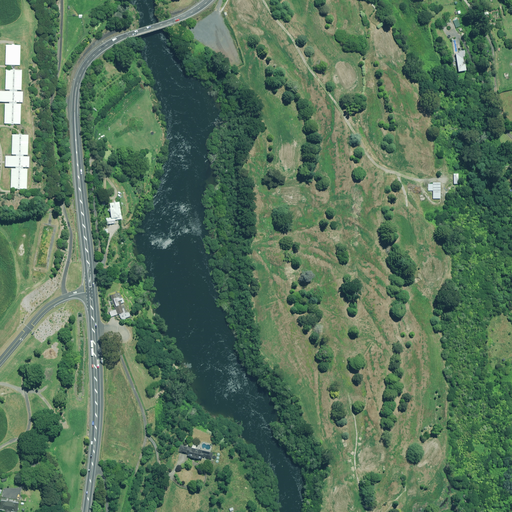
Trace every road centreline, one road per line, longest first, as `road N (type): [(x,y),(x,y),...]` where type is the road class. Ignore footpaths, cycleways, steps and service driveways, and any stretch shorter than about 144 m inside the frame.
road 1 (primary): [(91,291),(75,127),(80,75),(99,49),(208,0)]
road 2 (primary): [(86,511),(96,428),(91,291)]
